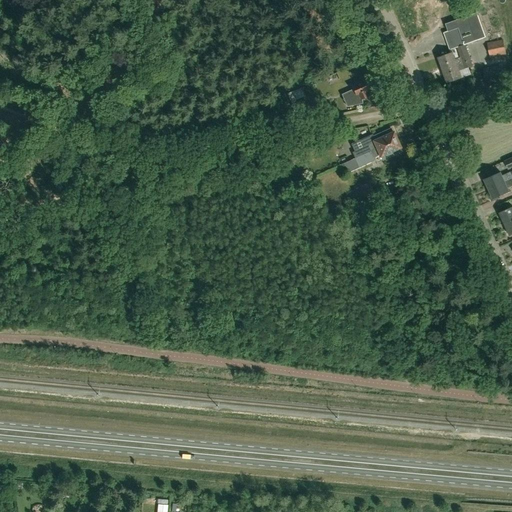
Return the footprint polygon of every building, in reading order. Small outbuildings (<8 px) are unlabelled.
[(475,6),(443,17),(446,23),(445,23),(448,31),(444,33),(451,53),(439,58),(440,60),(438,60),(440,65),(441,64),(443,70),(471,60),(465,45),(487,37),(475,6)] [(489,54),(505,48),(503,39),(493,42),(487,43),(489,54)] [(505,48),(489,54),(490,57),(506,54),(505,48)] [(448,82),(454,80),(455,82),(461,80),(460,78),(462,77),(459,71),(473,66),(471,60),(443,70),(448,82)] [(486,84),(508,79),(505,64),(483,68),(486,84)] [(347,106),(362,103),(361,99),(374,93),(371,88),(372,87),(368,78),(351,86),(354,91),(343,96),(347,106)] [(301,112),(315,106),(310,95),(296,101),(301,112)] [(363,154),(396,140),(390,127),(373,135),(372,134),(360,139),(363,147),(352,151),(356,160),(364,157),(363,154)] [(364,157),(356,160),(359,166),(373,160),(374,158),(374,156),(380,153),(383,159),(401,151),(396,140),(363,154),(364,157)] [(304,158),(320,152),(316,143),(301,149),(304,158)] [(489,189),(511,178),(511,171),(503,176),(501,172),(485,180),(489,189)] [(511,178),(489,189),(491,193),(489,194),(492,200),(494,201),(500,198),(499,196),(510,191),(508,188),(511,185),(511,178)] [(358,200),(374,193),(369,182),(358,186),(359,187),(353,189),(358,200)] [(505,224),(511,220),(511,206),(500,212),(505,224)] [(156,511),(167,511),(168,504),(158,503),(156,511)]
